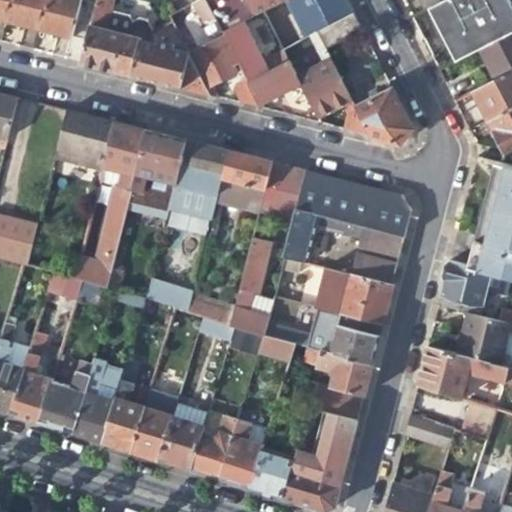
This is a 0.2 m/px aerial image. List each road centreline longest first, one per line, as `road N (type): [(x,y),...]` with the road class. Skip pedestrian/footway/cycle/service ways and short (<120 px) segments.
road 1 (residential): [(443,180),(0,66)]
road 2 (residential): [(356,511),(443,180)]
road 3 (residential): [(205,511),(0,447)]
road 4 (residential): [(372,0),(450,153),(443,180)]
